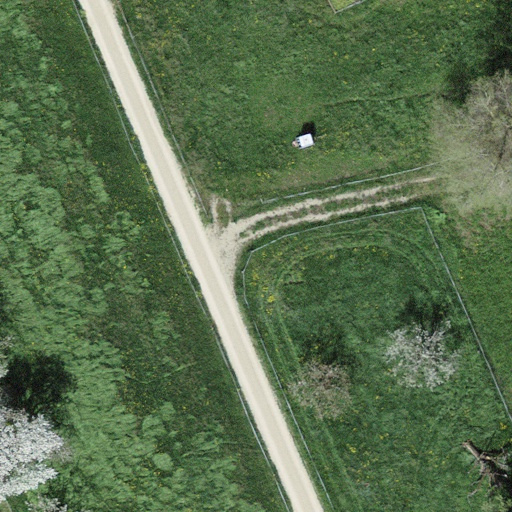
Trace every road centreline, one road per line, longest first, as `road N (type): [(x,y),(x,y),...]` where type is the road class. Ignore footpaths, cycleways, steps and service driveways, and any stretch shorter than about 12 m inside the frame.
road 1 (track): [(311,511),(91,0)]
road 2 (track): [(209,277),(257,228),(511,175)]
